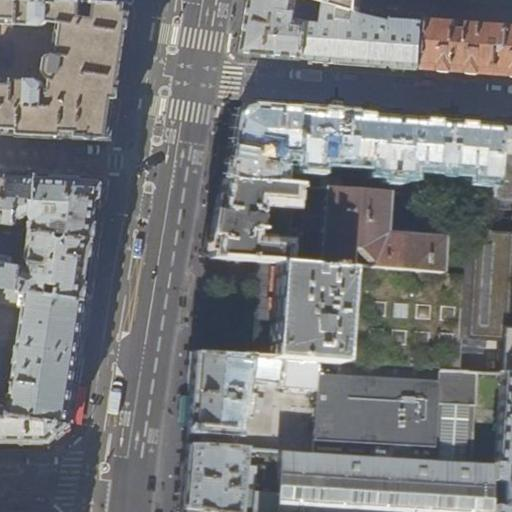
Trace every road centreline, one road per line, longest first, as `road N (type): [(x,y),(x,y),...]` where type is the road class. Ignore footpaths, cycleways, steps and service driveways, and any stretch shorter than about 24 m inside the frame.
road 1 (primary): [(133,488),(182,171)]
road 2 (residential): [(511,103),(198,77)]
road 3 (residential): [(182,171),(0,157)]
road 4 (residential): [(0,483),(133,488)]
